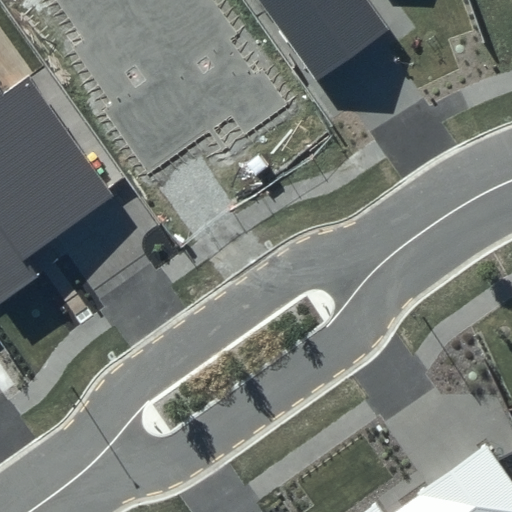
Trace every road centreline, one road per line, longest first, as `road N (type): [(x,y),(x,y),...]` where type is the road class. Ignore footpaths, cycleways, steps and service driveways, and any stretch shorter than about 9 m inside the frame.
road 1 (residential): [(401,246),(346,340),(179,459),(91,471)]
road 2 (residential): [(91,471),(127,393),(304,268),(401,246)]
road 3 (residential): [(511,173),(401,246)]
